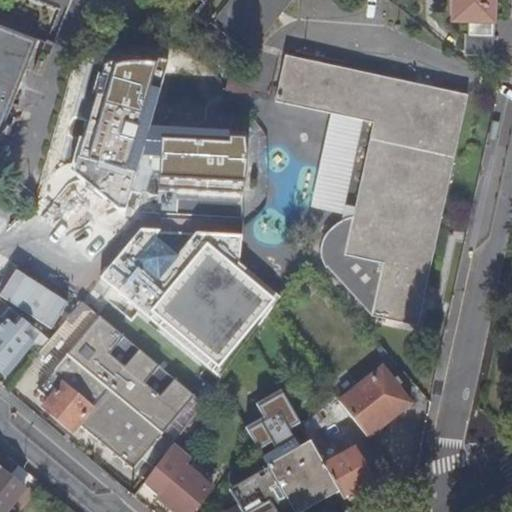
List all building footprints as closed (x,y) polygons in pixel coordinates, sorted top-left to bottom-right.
[(207,0),(208,1),(224,13),(213,26),(251,56),(295,0),(207,0)] [(472,64),(492,65),(494,0),(454,0),(454,18),(471,18),(470,48),(470,54),(473,54),(472,64)] [(224,13),(208,1),(197,14),(213,26),(224,13)] [(0,24),(0,131),(37,39),(0,24)] [(451,157),(464,96),(288,59),(279,104),(376,124),(353,235),(344,233),(341,229),(330,239),(325,253),(329,266),(375,316),(420,325),(424,306),(417,305),(419,298),(425,299),(455,158),(451,157)] [(468,97),(464,96),(451,157),(455,158),(468,97)] [(245,236),(141,231),(102,281),(222,379),(279,297),(241,266),(245,236)] [(424,306),(425,299),(419,298),(417,305),(424,306)] [(0,319),(10,308),(0,299),(0,319)] [(70,358),(164,436),(174,444),(204,404),(80,301),(48,340),(50,341),(70,358)] [(24,339),(30,331),(21,323),(14,331),(6,325),(0,331),(0,371),(7,377),(32,347),(24,339)] [(50,341),(48,340),(33,327),(30,331),(24,339),(32,347),(40,353),(50,341)] [(154,449),(164,436),(70,358),(41,394),(52,402),(45,410),(75,434),(80,427),(134,472),(143,462),(145,464),(156,451),(154,449)] [(383,370),(341,404),(368,439),(411,405),(383,370)] [(266,423),(250,433),(260,452),(273,444),(278,453),(265,461),(271,471),(293,511),(297,511),(338,490),(325,467),(311,444),(300,450),(290,432),(301,425),(293,411),(284,396),(259,410),(266,423)] [(301,425),(311,444),(325,467),(346,455),(311,400),(293,411),(301,425)] [(0,446),(0,459),(13,469),(19,461),(0,446)] [(325,467),(338,490),(345,502),(375,485),(355,450),(346,455),(325,467)] [(144,486),(175,511),(193,511),(212,491),(168,454),(144,486)] [(293,511),(271,471),(237,489),(232,492),(241,509),(236,511),(293,511)] [(0,507),(17,487),(0,472),(0,507)] [(0,511),(8,511),(24,493),(17,487),(0,507),(0,511)]
